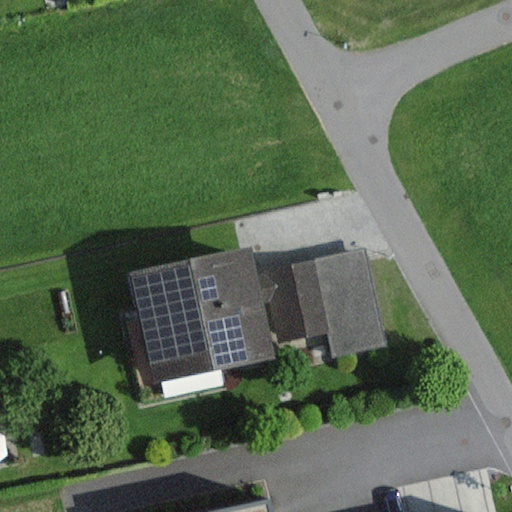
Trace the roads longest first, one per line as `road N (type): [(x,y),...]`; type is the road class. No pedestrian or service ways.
road 1 (residential): [(511,405),(346,91)]
road 2 (residential): [(346,91),(511,22)]
